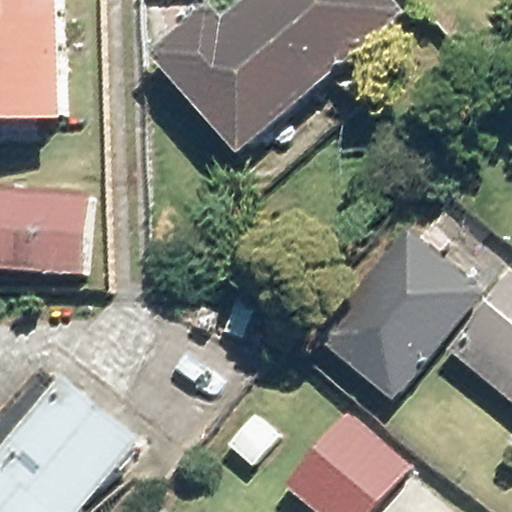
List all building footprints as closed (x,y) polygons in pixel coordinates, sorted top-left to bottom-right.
[(0,0),(0,120),(94,113),(85,0),(0,0)] [(252,0),(188,58),(268,146),(422,8),(414,0),(252,0)] [(0,177),(0,267),(94,275),(101,185),(0,177)] [(423,223),(330,328),(402,391),(495,285),(423,223)] [(511,293),(464,348),(511,390),(511,293)] [(0,511),(98,511),(177,418),(93,349),(0,461),(0,511)] [(253,481),(290,439),(258,411),(221,454),(253,481)] [(308,486),(341,511),(376,511),(420,455),(365,413),(308,486)]
